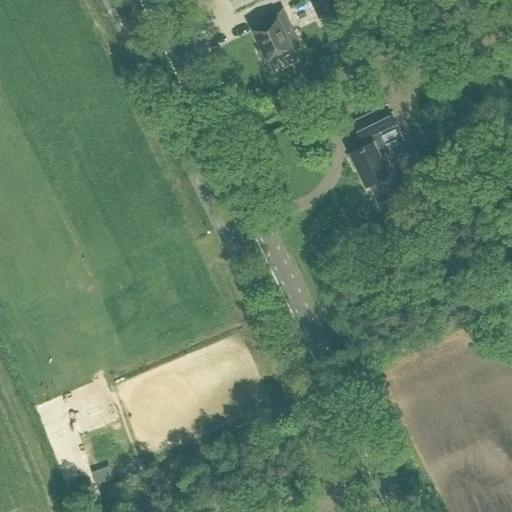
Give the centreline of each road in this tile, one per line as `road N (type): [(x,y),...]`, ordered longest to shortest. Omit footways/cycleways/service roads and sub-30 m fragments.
road 1 (secondary): [(399,511),(151,0)]
road 2 (track): [(345,399),(511,317)]
